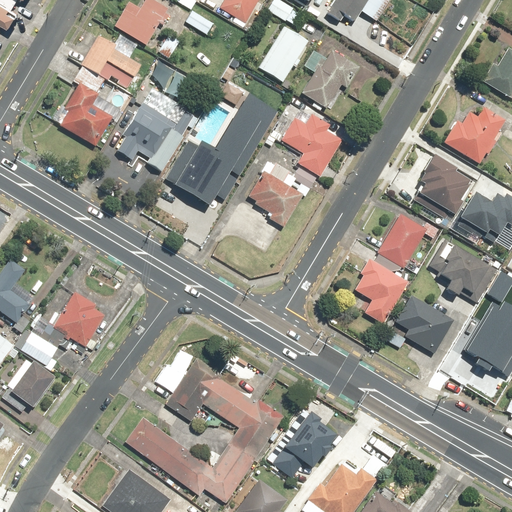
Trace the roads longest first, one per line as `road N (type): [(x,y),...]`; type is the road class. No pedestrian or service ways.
road 1 (residential): [(274,329),(466,0)]
road 2 (residential): [(23,511),(45,466),(182,276)]
road 3 (primary): [(274,329),(511,467)]
road 4 (primary): [(0,167),(182,276)]
road 5 (residential): [(0,120),(72,0)]
